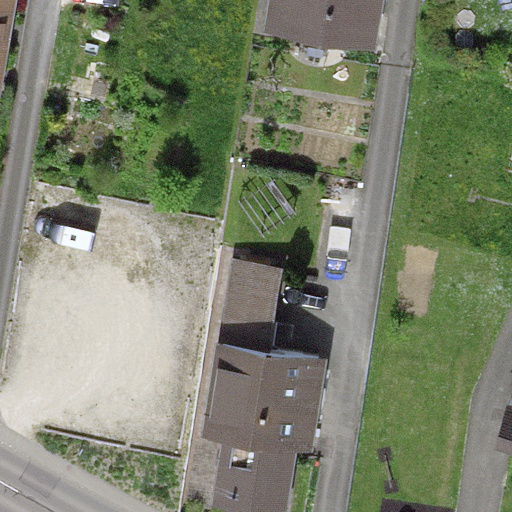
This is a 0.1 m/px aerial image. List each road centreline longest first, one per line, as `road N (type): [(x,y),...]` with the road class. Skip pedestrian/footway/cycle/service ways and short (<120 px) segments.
road 1 (residential): [(407,0),(324,511)]
road 2 (residential): [(45,0),(0,260)]
